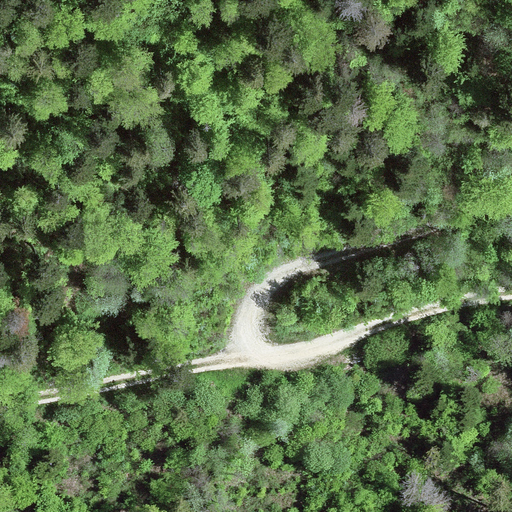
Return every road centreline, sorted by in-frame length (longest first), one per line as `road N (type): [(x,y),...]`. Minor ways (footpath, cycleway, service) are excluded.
road 1 (track): [(511,197),(284,277),(253,317),(244,363),(408,315),(511,297)]
road 2 (track): [(244,363),(0,412)]
